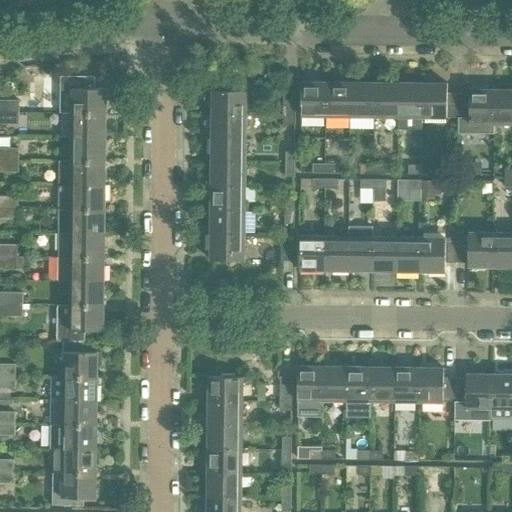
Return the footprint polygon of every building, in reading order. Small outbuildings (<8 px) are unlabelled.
[(301,116),(326,117),(326,82),(301,82),(301,116)] [(326,117),(350,117),(350,82),(326,82),(326,117)] [(350,117),(374,117),(374,83),(350,82),(350,117)] [(374,117),(398,117),(398,83),(374,83),(374,117)] [(398,117),(422,118),(422,83),(398,83),(398,117)] [(447,118),(458,118),(458,93),(447,93),(447,83),(422,83),(422,118),(447,118)] [(72,88),(71,114),(106,115),(106,89),(72,88)] [(458,93),(458,118),(469,118),(469,124),(493,124),(494,90),(470,89),(470,93),(458,93)] [(493,124),(511,124),(511,89),(494,90),(493,124)] [(212,90),(212,115),(246,115),(246,90),(212,90)] [(295,115),(295,91),(283,91),(283,115),(295,115)] [(0,100),(0,112),(19,113),(19,101),(0,100)] [(19,113),(0,112),(0,124),(19,125),(19,113)] [(71,114),(71,138),(105,139),(106,115),(71,114)] [(212,115),(211,139),(246,139),(246,115),(212,115)] [(295,115),(283,115),(283,125),(295,125),(295,115)] [(71,138),(71,161),(71,162),(105,162),(105,139),(71,138)] [(211,139),(211,163),(245,163),(246,139),(211,139)] [(0,148),(0,160),(18,161),(18,149),(0,148)] [(285,151),(285,164),(294,164),(294,151),(285,151)] [(18,161),(0,160),(0,172),(18,173),(18,161)] [(59,161),(58,186),(105,187),(105,162),(71,162),(71,161),(59,161)] [(211,163),(211,187),(245,187),(245,163),(211,163)] [(294,164),(285,164),(285,177),(294,177),(294,164)] [(312,173),(325,173),(325,164),(313,164),(312,173)] [(325,164),(325,173),(338,173),(338,164),(325,164)] [(360,174),(373,174),(373,165),(361,165),(360,174)] [(373,165),(373,174),(386,174),(386,165),(373,165)] [(408,174),(421,174),(421,166),(408,165),(408,174)] [(312,188),(325,188),(325,179),(312,179),(312,188)] [(325,179),(325,188),(338,188),(338,179),(325,179)] [(360,189),(373,189),(373,180),(360,180),(360,189)] [(373,180),(373,189),(386,189),(386,180),(373,180)] [(408,189),(421,189),(421,180),(408,180),(408,189)] [(421,199),(435,199),(435,195),(441,196),(441,182),(421,181),(421,189),(421,199)] [(58,186),(58,208),(105,210),(105,187),(58,186)] [(211,187),(210,212),(245,211),(245,187),(211,187)] [(0,196),(0,208),(18,208),(18,197),(0,196)] [(285,199),(285,212),(294,212),(294,199),(285,199)] [(18,208),(0,208),(0,220),(18,220),(18,208)] [(58,208),(58,233),(104,234),(105,210),(58,208)] [(210,212),(210,236),(245,235),(245,211),(210,212)] [(294,212),(285,212),(285,225),(294,225),(294,212)] [(372,271),(372,237),(373,227),(349,226),(348,237),(348,271),(372,271)] [(58,233),(58,258),(104,259),(104,234),(58,233)] [(493,267),(493,233),(468,233),(468,239),(457,238),(457,263),(468,263),(468,267),(493,267)] [(493,267),(511,267),(511,233),(493,233),(493,267)] [(245,235),(210,236),(210,260),(244,260),(245,235)] [(281,261),(293,261),(294,237),(281,236),(281,261)] [(299,270),(324,271),(324,236),(300,236),(299,270)] [(324,271),(348,271),(348,237),(324,236),(324,271)] [(372,271),(396,272),(396,237),(372,237),(372,271)] [(396,272),(420,272),(420,237),(396,237),(396,272)] [(445,263),(457,263),(457,238),(445,238),(420,237),(420,272),(445,272),(445,263)] [(0,244),(0,256),(17,257),(17,245),(0,244)] [(27,257),(17,257),(0,256),(0,268),(27,269),(27,257)] [(69,281),(69,282),(104,282),(104,259),(58,258),(57,281),(69,281)] [(69,282),(69,305),(104,305),(104,282),(69,282)] [(0,292),(0,304),(22,304),(22,293),(0,292)] [(22,304),(0,304),(0,316),(22,316),(22,304)] [(57,305),(57,341),(85,341),(85,330),(103,330),(104,305),(69,305),(57,305)] [(63,341),(63,377),(97,377),(97,352),(83,352),(83,341),(85,341),(57,341),(63,341)] [(0,364),(0,376),(15,376),(16,364),(0,364)] [(297,400),(323,401),(323,366),(298,366),(297,400)] [(323,401),(347,401),(347,367),(323,366),(323,401)] [(347,401),(371,401),(372,367),(347,367),(347,401)] [(371,401),(395,402),(396,367),(372,367),(371,401)] [(395,402),(419,402),(420,368),(396,367),(395,402)] [(443,402),(455,402),(455,378),(443,377),(443,368),(420,368),(419,402),(443,402)] [(465,378),(455,378),(455,402),(455,420),(491,421),(491,418),(491,409),(491,374),(466,374),(466,378),(465,378)] [(511,374),(491,374),(491,409),(491,418),(511,418),(511,374)] [(15,376),(0,376),(0,387),(15,388),(15,376)] [(51,376),(50,400),(97,401),(97,377),(63,377),(51,376)] [(208,377),(208,401),(242,401),(243,377),(208,377)] [(279,401),(291,401),(292,377),(279,377),(279,401)] [(50,400),(50,424),(97,425),(97,401),(50,400)] [(208,401),(208,425),(242,426),(242,401),(208,401)] [(291,401),(279,401),(279,411),(291,411),(291,401)] [(0,411),(0,423),(15,424),(15,412),(0,411)] [(15,424),(0,423),(0,435),(15,436),(15,424)] [(62,449),(96,449),(97,425),(50,424),(50,448),(62,449)] [(208,425),(207,449),(242,450),(242,426),(208,425)] [(282,437),(282,450),(291,450),(291,437),(282,437)] [(62,449),(62,473),(96,473),(96,449),(62,449)] [(207,449),(207,474),(242,474),(242,450),(207,449)] [(291,450),(282,450),(282,463),(291,463),(291,450)] [(309,459),(322,459),(322,451),(309,450),(309,459)] [(322,451),(322,459),(334,460),(334,451),(322,451)] [(357,460),(370,460),(370,451),(357,451),(357,460)] [(370,451),(370,460),(382,460),(382,451),(370,451)] [(405,461),(418,461),(418,452),(405,452),(405,461)] [(511,456),(502,456),(501,465),(511,465),(511,456)] [(0,459),(0,471),(14,472),(14,460),(0,459)] [(309,474),(322,474),(322,466),(309,465),(309,474)] [(501,474),(511,473),(511,465),(501,465),(501,474)] [(322,466),(322,474),(334,475),(334,466),(322,466)] [(357,475),(370,475),(370,466),(357,466),(357,475)] [(370,466),(370,475),(382,475),(382,466),(370,466)] [(405,476),(418,476),(418,467),(405,467),(405,476)] [(14,472),(0,471),(0,483),(14,484),(14,472)] [(96,473),(62,473),(52,473),(52,505),(83,506),(83,498),(96,498),(96,473)] [(207,474),(207,498),(241,498),(242,474),(207,474)] [(282,485),(282,498),(291,498),(291,485),(282,485)] [(207,498),(206,511),(241,511),(241,498),(207,498)] [(291,498),(282,498),(281,511),(290,511),(291,498)]
